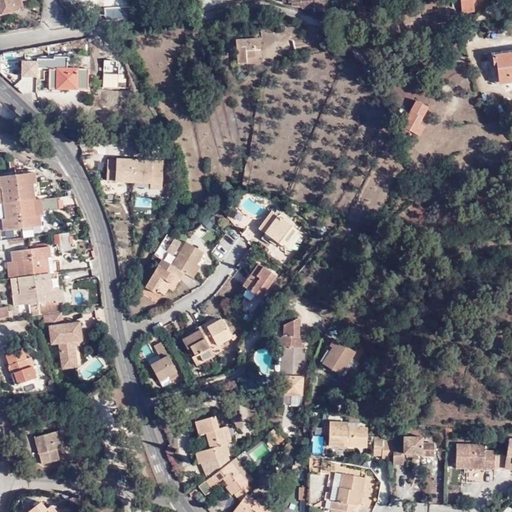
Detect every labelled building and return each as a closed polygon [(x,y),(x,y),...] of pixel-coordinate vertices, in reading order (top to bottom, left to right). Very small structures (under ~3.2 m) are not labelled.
[(0,0),(0,15),(14,12),(23,9),(21,1),(24,0),(0,0)] [(281,0),(282,3),(291,3),(291,6),(301,6),(302,8),(314,7),(315,13),(325,13),(323,0),(281,0)] [(344,14),(339,0),(335,0),(337,7),(333,8),(336,16),(344,14)] [(460,0),(462,13),(475,11),(473,0),(460,0)] [(246,58),(261,57),(259,38),(236,40),(238,64),(247,63),(246,58)] [(510,77),(511,76),(511,53),(492,56),(494,67),(497,66),(499,80),(510,79),(510,77)] [(56,81),(56,89),(88,89),(88,69),(49,69),(49,81),(56,81)] [(414,133),(419,123),(428,107),(416,100),(401,126),(404,128),(401,132),(408,136),(410,132),(414,133)] [(425,126),(419,123),(414,133),(419,137),(425,126)] [(162,190),(163,158),(106,157),(106,180),(136,181),(136,189),(162,190)] [(0,204),(35,199),(33,185),(36,184),(35,172),(0,176),(0,204)] [(57,196),(35,199),(0,204),(3,232),(42,226),(40,216),(44,215),(43,211),(74,207),(73,197),(58,199),(57,196)] [(137,205),(151,207),(151,198),(137,197),(137,205)] [(299,231),(272,211),(258,229),(285,249),(299,231)] [(71,251),(68,233),(54,235),(55,244),(59,244),(60,252),(71,251)] [(169,240),(165,237),(159,246),(163,249),(169,240)] [(168,251),(162,259),(184,273),(193,278),(200,266),(197,264),(204,253),(186,242),(177,257),(174,255),(181,244),(174,239),(167,250),(168,251)] [(55,304),(58,303),(64,302),(62,289),(52,290),(50,274),(53,273),(50,247),(11,252),(12,262),(7,263),(9,279),(10,279),(18,277),(20,294),(12,295),(14,306),(30,304),(32,316),(39,315),(37,303),(40,303),(54,301),(55,304)] [(162,259),(145,287),(155,293),(156,291),(164,295),(168,288),(175,276),(179,279),(180,280),(184,273),(162,259)] [(243,286),(260,299),(276,275),(259,264),(243,286)] [(175,276),(168,288),(173,291),(179,279),(175,276)] [(18,277),(10,279),(12,295),(20,294),(18,277)] [(59,312),(58,303),(55,304),(54,301),(40,303),(42,314),(59,312)] [(0,308),(0,318),(11,317),(10,307),(0,308)] [(59,343),(60,351),(75,347),(74,346),(69,342),(78,340),(82,340),(79,322),(63,325),(62,312),(44,315),(45,328),(49,328),(51,344),(59,343)] [(206,327),(218,321),(216,317),(205,324),(206,327)] [(285,336),(300,337),(301,317),(285,325),(285,336)] [(200,330),(210,347),(216,344),(217,346),(232,338),(222,319),(218,321),(206,327),(205,324),(199,328),(200,330)] [(203,362),(214,356),(210,347),(200,330),(182,340),(187,350),(190,348),(195,357),(199,355),(203,362)] [(302,337),(300,337),(285,336),(283,336),(282,346),(281,375),(284,375),(283,396),(303,396),(304,365),(302,365),(303,355),(304,355),(305,347),(302,347),(302,337)] [(356,352),(337,340),(332,348),(322,364),(341,375),(356,352)] [(159,382),(176,372),(177,372),(161,342),(154,346),(160,359),(150,365),(159,382)] [(75,347),(60,351),(62,369),(77,367),(75,347)] [(5,356),(12,373),(10,374),(15,386),(37,378),(32,366),(29,367),(23,350),(5,356)] [(196,366),(203,362),(199,355),(195,357),(192,359),(196,366)] [(178,376),(176,372),(159,382),(162,387),(171,383),(170,380),(178,376)] [(207,471),(210,477),(230,462),(228,456),(230,456),(226,444),(222,428),(218,430),(214,416),(195,422),(199,435),(206,433),(208,433),(213,448),(210,449),(195,453),(198,465),(201,464),(204,472),(207,471)] [(311,432),(312,419),(304,419),(304,432),(311,432)] [(348,442),(348,447),(367,448),(369,428),(349,428),(349,423),(330,422),(328,441),(348,442)] [(222,428),(226,444),(232,442),(228,427),(222,428)] [(43,453),(39,454),(42,465),(59,460),(56,450),(64,448),(60,431),(39,437),(43,453)] [(311,453),(323,453),(323,435),(311,435),(311,453)] [(34,438),(39,454),(43,453),(39,437),(34,438)] [(393,458),(393,441),(383,441),(383,437),(374,437),(374,456),(382,456),(382,459),(393,458)] [(396,446),(396,458),(395,464),(406,464),(406,454),(424,454),(424,456),(436,456),(436,444),(425,443),(425,437),(406,437),(406,446),(396,446)] [(295,450),(288,442),(284,446),(287,451),(286,453),(289,457),(295,450)] [(264,443),(248,453),(253,461),(269,451),(264,443)] [(486,469),(497,469),(497,452),(487,451),(487,445),(458,444),(458,468),(476,469),(476,465),(486,466),(486,469)] [(230,462),(210,477),(207,479),(205,480),(211,488),(223,479),(225,477),(237,493),(235,495),(240,502),(246,494),(249,490),(246,486),(251,482),(243,471),(245,469),(236,458),(230,462)] [(325,507),(348,511),(355,511),(357,506),(360,507),(361,498),(363,492),(366,478),(342,474),(335,473),(330,500),(326,499),(325,507)] [(225,477),(223,479),(235,495),(237,493),(225,477)] [(268,511),(269,511),(246,494),(240,502),(233,511),(268,511)] [(20,511),(28,511),(37,505),(32,500),(19,510),(20,511)] [(48,511),(41,502),(37,505),(28,511),(48,511)]
